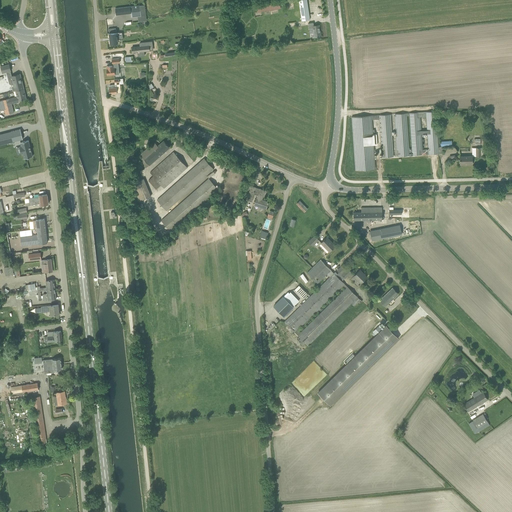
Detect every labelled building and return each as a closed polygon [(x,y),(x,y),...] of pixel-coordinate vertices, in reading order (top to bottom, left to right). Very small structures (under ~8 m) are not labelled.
[(301,20),(310,19),(306,0),(299,0),(301,20)] [(280,8),(279,3),(256,7),(257,12),(280,8)] [(126,7),(115,8),(116,15),(131,13),(131,17),(141,16),(140,5),(129,7),(126,7)] [(313,23),(308,23),(309,28),(313,28),(314,37),(316,37),(321,36),(319,25),(314,25),(313,25),(313,23)] [(116,28),(108,29),(109,34),(110,44),(118,43),(117,40),(117,33),(116,33),(116,28)] [(146,42),(140,43),(140,46),(132,47),(132,52),(138,52),(138,56),(144,55),(144,52),(150,51),(149,46),(153,46),(152,41),(147,42),(146,42)] [(108,69),(107,69),(107,75),(112,74),(114,74),(114,75),(119,74),(118,63),(112,64),(112,66),(107,66),(108,69)] [(6,72),(10,71),(11,71),(9,64),(0,66),(2,73),(6,72)] [(15,91),(24,88),(20,74),(12,76),(13,80),(8,81),(9,84),(10,85),(11,84),(13,91),(15,91)] [(109,88),(109,94),(117,93),(117,88),(117,84),(116,83),(119,82),(119,84),(123,83),(123,79),(122,79),(114,79),(115,85),(109,85),(110,88),(109,88)] [(17,97),(10,99),(11,103),(18,102),(18,101),(26,98),(24,88),(15,91),(17,97)] [(13,113),(11,103),(10,99),(10,98),(2,100),(4,109),(5,115),(13,113)] [(443,153),(442,148),(442,146),(440,146),(438,146),(435,111),(426,112),(418,112),(409,113),(395,114),(395,122),(396,138),(397,151),(398,151),(398,156),(409,156),(409,153),(412,153),(412,155),(421,155),(420,153),(425,152),(425,154),(443,153)] [(382,158),(393,157),(391,114),(363,116),(357,116),(352,117),(356,170),(369,169),(375,169),(371,120),(379,119),(382,158)] [(20,129),(0,134),(0,144),(22,139),(23,139),(20,129)] [(21,146),(20,146),(21,154),(23,153),(24,158),(32,156),(28,141),(28,140),(20,142),(21,146)] [(146,168),(166,151),(169,147),(164,141),(157,147),(154,143),(141,154),(143,157),(140,160),(146,168)] [(173,152),(170,155),(150,173),(164,188),(187,167),(173,152)] [(472,156),(465,156),(460,156),(460,164),(472,164),(472,156)] [(167,210),(210,172),(213,169),(204,158),(157,200),(167,210)] [(209,178),(161,220),(170,232),(218,189),(209,178)] [(143,179),(131,184),(138,202),(151,196),(143,179)] [(254,205),(266,208),(268,202),(262,200),(264,194),(265,191),(251,186),(249,193),(248,197),(252,198),(254,192),(258,194),(257,199),(256,198),(254,205)] [(304,212),(307,209),(300,201),(296,204),(304,212)] [(382,220),(382,212),(382,207),(361,208),(361,212),(353,212),(353,220),(382,220)] [(37,230),(45,229),(44,219),(39,219),(33,220),(34,229),(36,229),(37,230)] [(370,231),(372,241),(401,234),(399,225),(386,227),(370,231)] [(47,243),(45,229),(37,230),(36,229),(37,234),(21,236),(22,246),(47,243)] [(313,245),(318,240),(314,235),(309,241),(313,245)] [(321,243),(326,248),(329,251),(335,246),(327,237),(321,243)] [(42,272),(47,272),(52,271),(51,259),(41,260),(42,264),(44,264),(45,266),(41,266),(42,272)] [(334,273),(331,269),(327,273),(330,277),(288,318),(284,322),(294,332),(297,336),(298,335),(299,337),(297,339),(298,340),(303,345),(306,348),(308,346),(352,303),(353,305),(360,299),(344,283),(342,281),(345,278),(347,275),(351,272),(343,264),(337,270),(339,272),(337,274),(335,272),(334,273)] [(12,266),(4,268),(5,276),(13,274),(12,266)] [(359,270),(356,274),(351,278),(358,285),(367,277),(364,274),(363,274),(359,270)] [(40,291),(47,290),(55,289),(54,280),(46,281),(46,287),(40,288),(40,286),(37,286),(37,287),(37,291),(40,291)] [(298,286),(294,290),(303,299),(307,295),(298,286)] [(393,288),(389,291),(379,301),(385,306),(398,294),(393,288)] [(288,292),(283,296),(293,307),(299,301),(290,292),(289,293),(288,292)] [(293,307),(283,296),(273,306),(284,316),(293,307)] [(55,315),(59,314),(58,305),(53,305),(41,307),(42,312),(50,311),(51,315),(51,316),(55,316),(55,315)] [(398,337),(386,325),(382,329),(375,337),(318,393),(330,405),(398,337)] [(379,326),(371,333),(374,336),(375,337),(382,329),(379,326)] [(61,341),(61,331),(47,332),(48,336),(44,337),(45,342),(61,341)] [(352,354),(344,362),(345,364),(354,355),(352,354)] [(61,364),(43,366),(44,373),(54,372),(54,370),(62,369),(61,364)] [(38,389),(37,382),(10,387),(12,394),(23,392),(23,394),(35,392),(34,390),(38,389)] [(64,391),(56,393),(57,396),(54,397),(55,405),(66,404),(64,391)] [(483,392),(478,395),(464,404),(468,411),(487,400),(483,392)] [(31,400),(38,449),(47,448),(39,396),(29,398),(29,397),(25,398),(26,401),(31,400)] [(483,414),(473,420),(480,431),(489,425),(483,414)]
